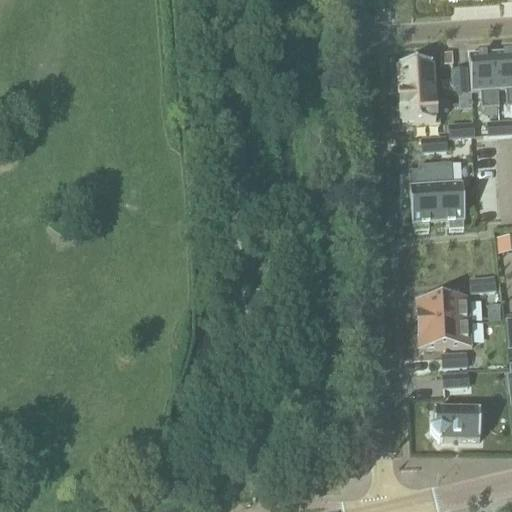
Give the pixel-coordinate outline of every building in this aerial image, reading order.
[(434,55),(423,56),(423,63),(435,63),(434,55)] [(511,56),(495,58),(498,96),(505,95),(506,111),(511,111),(511,56)] [(495,58),(468,59),(470,97),(480,96),(481,113),(499,112),(498,96),(495,58)] [(431,70),(397,72),(399,101),(433,99),(431,70)] [(465,73),(452,74),(454,98),(459,97),(466,97),(465,73)] [(433,99),(399,101),(401,132),(439,129),(438,98),(433,99)] [(511,127),(499,128),(499,140),(511,139),(511,127)] [(499,128),(487,128),(487,141),(499,140),(499,128)] [(472,129),(448,131),(449,143),(473,142),(472,129)] [(445,143),(433,144),(434,156),(446,155),(445,143)] [(433,144),(421,145),(421,157),(434,156),(433,144)] [(451,168),(434,169),(438,228),(464,226),(462,188),(452,188),(451,168)] [(418,175),(408,175),(411,229),(438,228),(434,169),(417,170),(418,175)] [(511,241),(497,243),(498,256),(511,254),(511,241)] [(493,284),(469,286),(470,298),(494,296),(493,284)] [(469,303),(416,306),(418,330),(470,327),(469,303)] [(470,327),(418,330),(419,354),(472,351),(470,327)] [(465,359),(441,361),(442,373),(466,372),(465,359)] [(466,379),(442,381),(443,393),(467,392),(466,379)] [(433,434),(429,437),(438,448),(441,445),(479,445),(479,417),(433,416),(433,434)]
